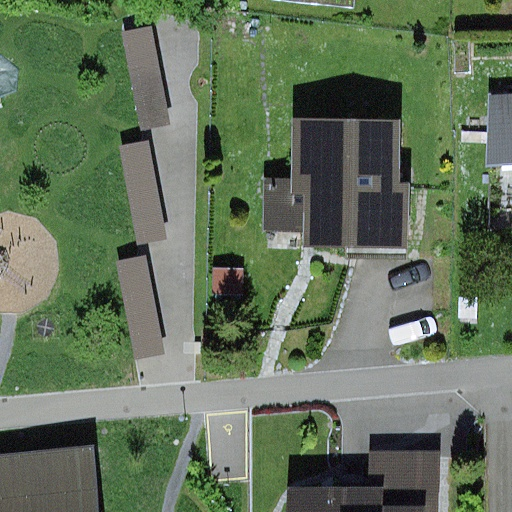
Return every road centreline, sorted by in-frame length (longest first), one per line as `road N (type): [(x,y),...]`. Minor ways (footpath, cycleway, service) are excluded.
road 1 (residential): [(0,415),(498,373)]
road 2 (residential): [(498,373),(498,511)]
